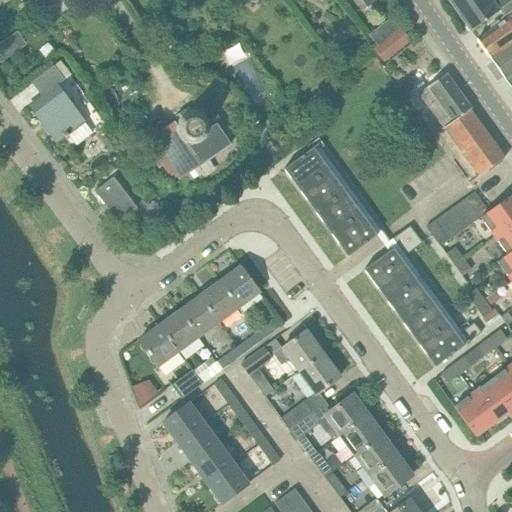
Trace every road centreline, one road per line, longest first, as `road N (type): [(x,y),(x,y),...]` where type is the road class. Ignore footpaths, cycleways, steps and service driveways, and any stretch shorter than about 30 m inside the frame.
road 1 (residential): [(467,475),(281,230),(257,211),(235,215),(126,289)]
road 2 (residential): [(126,289),(97,329),(96,356),(154,511)]
road 3 (residential): [(126,289),(0,123)]
road 4 (tertiary): [(511,137),(414,0)]
road 5 (unknown): [(130,0),(163,58),(174,110)]
